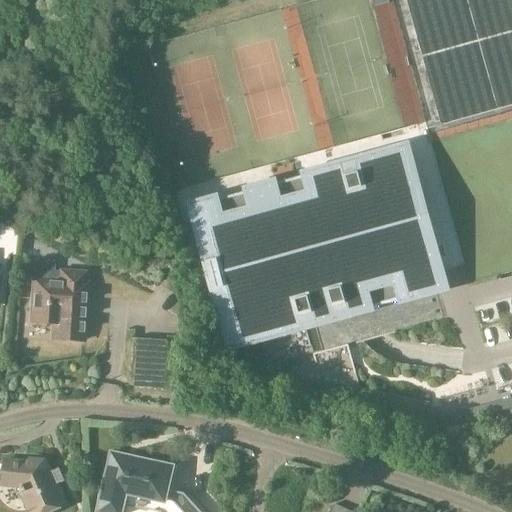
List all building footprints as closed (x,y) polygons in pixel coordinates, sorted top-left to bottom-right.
[(511,0),(326,0),(150,48),(179,153),(176,153),(179,163),(182,163),(188,185),(384,131),(385,134),(401,130),(400,127),(427,120),(471,280),(496,273),(497,276),(507,273),(507,271),(510,269),(511,269),(511,0)] [(191,205),(230,348),(446,289),(407,147),(191,205)] [(85,285),(82,285),(83,275),(52,273),(53,263),(35,261),(31,323),(59,325),(58,339),(58,340),(82,342),(85,285)] [(167,343),(135,341),(132,378),(164,380),(167,343)] [(157,511),(161,511),(171,468),(112,455),(105,488),(124,492),(123,504),(157,511)] [(30,511),(53,511),(68,505),(52,473),(51,473),(44,460),(30,459),(30,462),(5,460),(2,488),(19,489),(30,511)]
